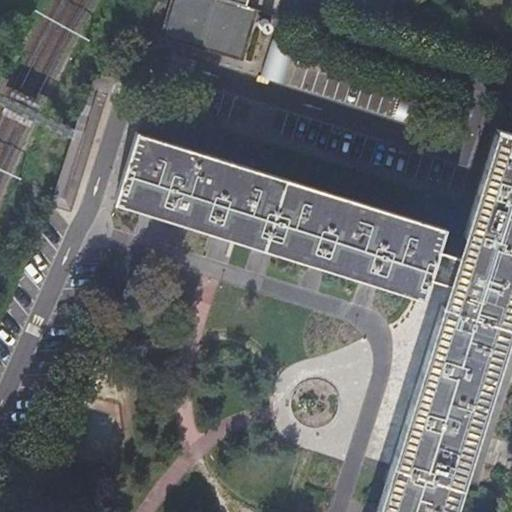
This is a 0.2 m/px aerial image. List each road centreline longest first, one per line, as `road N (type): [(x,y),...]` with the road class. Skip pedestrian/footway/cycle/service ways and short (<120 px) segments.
road 1 (residential): [(476,77),(455,148),(172,62),(127,77),(0,425)]
road 2 (residential): [(308,0),(325,25),(476,77)]
